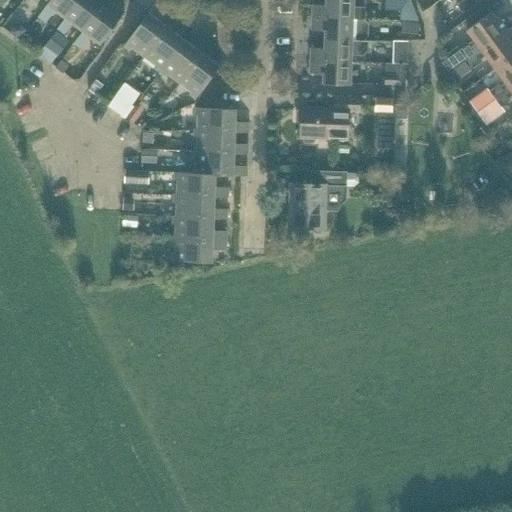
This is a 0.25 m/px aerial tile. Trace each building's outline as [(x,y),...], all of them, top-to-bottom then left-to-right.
[(65,18),(77,0),(52,0),(50,3),(49,2),(38,16),(46,22),(55,11),(65,18)] [(82,32),(104,0),(77,0),(65,18),(56,30),(63,35),(72,24),(82,32)] [(104,0),(82,32),(73,43),(80,49),(89,37),(100,45),(124,13),(112,3),(113,1),(111,0),(104,0)] [(353,6),(353,0),(326,0),(326,5),(312,4),(312,17),(364,18),(365,7),(353,6)] [(401,22),(419,22),(410,0),(400,0),(399,22),(401,22)] [(428,0),(434,17),(452,10),(448,0),(428,0)] [(462,12),(478,0),(460,0),(456,3),(462,12)] [(466,61),(508,30),(499,17),(497,19),(491,12),(489,14),(483,7),(462,23),(467,30),(466,30),(475,42),(460,53),(456,48),(441,59),(444,70),(447,75),(455,69),(466,61)] [(144,57),(174,16),(166,10),(159,21),(148,13),(124,46),(130,50),(132,48),(144,57)] [(159,72),(184,40),(174,32),(182,21),(174,16),(144,57),(156,66),(154,68),(159,72)] [(364,19),(364,18),(312,17),(311,29),(325,30),(324,39),(352,40),(365,40),(367,37),(368,24),(364,19)] [(416,35),(418,24),(401,22),(400,33),(416,35)] [(12,26),(8,32),(18,39),(25,29),(19,25),(12,26)] [(495,69),(511,56),(511,35),(508,30),(466,61),(472,68),(487,58),(495,69)] [(0,45),(8,53),(14,46),(0,32),(0,45)] [(51,36),(44,45),(56,55),(63,46),(51,36)] [(179,83),(209,42),(202,36),(194,47),(184,40),(159,72),(165,77),(167,74),(179,83)] [(352,40),(324,39),(324,48),(310,48),(310,60),(351,62),(351,55),(362,56),(368,50),(368,40),(352,40)] [(403,64),(407,64),(407,41),(393,41),(393,63),(403,64)] [(217,89),(208,82),(219,66),(209,58),(217,47),(209,42),(179,83),(191,92),(189,94),(195,99),(217,89)] [(495,99),(511,86),(511,56),(495,69),(503,81),(489,91),(495,99)] [(310,60),(309,73),(314,73),(323,74),(322,84),(350,85),(351,63),(351,62),(310,60)] [(67,66),(60,61),(55,67),(62,72),(67,66)] [(466,61),(455,69),(461,77),(472,68),(466,61)] [(402,85),(403,64),(393,63),(392,75),(383,74),(383,85),(402,85)] [(95,79),(87,90),(95,95),(103,84),(95,79)] [(511,86),(495,99),(501,107),(511,98),(511,86)] [(486,88),(469,101),(477,112),(495,99),(489,91),(486,88)] [(236,109),(217,108),(217,89),(195,99),(195,115),(198,116),(197,130),(235,132),(248,133),(248,123),(235,122),(236,109)] [(392,113),(392,97),(375,97),(374,112),(379,112),(392,113)] [(359,110),(359,99),(335,98),(335,109),(302,108),(301,111),(299,111),(296,112),(296,120),(298,122),(301,122),(300,137),(303,137),(303,140),(304,142),(313,143),(314,140),(314,138),(347,139),(348,110),(359,110)] [(504,112),(501,107),(495,99),(477,112),(486,125),(504,112)] [(133,123),(142,110),(134,105),(125,118),(133,123)] [(235,132),(197,130),(194,130),(194,137),(197,137),(196,152),(234,153),(234,154),(247,154),(248,145),(234,144),(235,132)] [(153,132),(141,131),(142,132),(142,144),(152,144),(153,132)] [(378,136),(378,146),(392,147),(392,137),(378,136)] [(142,161),(156,162),(156,150),(142,149),(142,161)] [(196,152),(193,151),(193,159),(196,159),(195,173),(195,174),(215,175),(246,176),(247,166),(233,166),(234,154),(234,153),(196,152)] [(124,170),(123,183),(148,185),(149,171),(124,170)] [(346,173),(346,172),(311,171),(310,184),(290,184),(288,229),(324,230),(325,185),(346,186),(357,186),(358,173),(346,173)] [(195,174),(195,173),(174,173),(174,180),(177,180),(176,195),(214,197),(227,197),(228,188),(215,187),(215,175),(195,174)] [(214,197),(176,195),(174,194),(173,202),(176,202),(176,216),(176,217),(213,218),(213,219),(227,219),(227,210),(214,209),(214,197)] [(123,197),(123,210),(132,211),(132,198),(123,197)] [(135,216),(122,215),(122,227),(135,228),(135,216)] [(213,231),(213,219),(213,218),(176,217),(176,216),(173,216),(173,224),(175,224),(175,239),(226,241),(226,231),(213,231)] [(225,250),(226,241),(175,239),(174,254),(171,254),(171,261),(212,263),(212,250),(225,250)]
